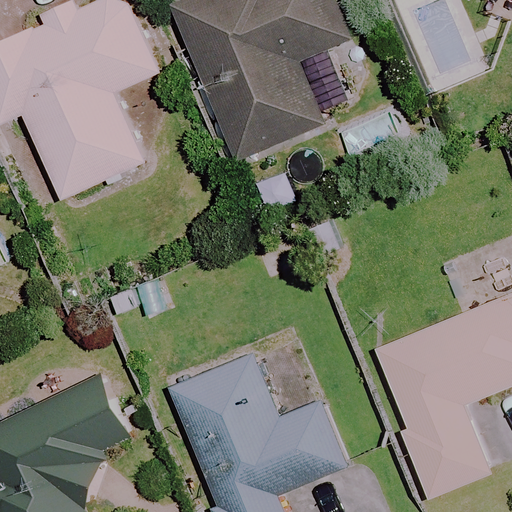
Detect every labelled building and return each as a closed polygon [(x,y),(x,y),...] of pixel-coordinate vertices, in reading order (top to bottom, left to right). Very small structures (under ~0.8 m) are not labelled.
[(166,73),(133,0),(109,0),(0,49),(0,110),(6,125),(32,114),(70,200),(152,163),(121,93),(166,73)] [(341,0),(198,0),(182,7),(244,160),(330,126),(305,64),(358,42),(341,0)] [(511,242),(445,268),(464,320),(386,349),(417,432),(413,434),(436,498),(499,475),(473,404),(511,388),(511,242)] [(284,419),(264,356),(185,382),(226,511),(292,511),(286,491),(353,470),(331,404),(284,419)] [(129,444),(105,365),(60,379),(66,396),(7,416),(0,421),(0,511),(97,511),(93,503),(99,500),(93,483),(118,447),(129,444)]
